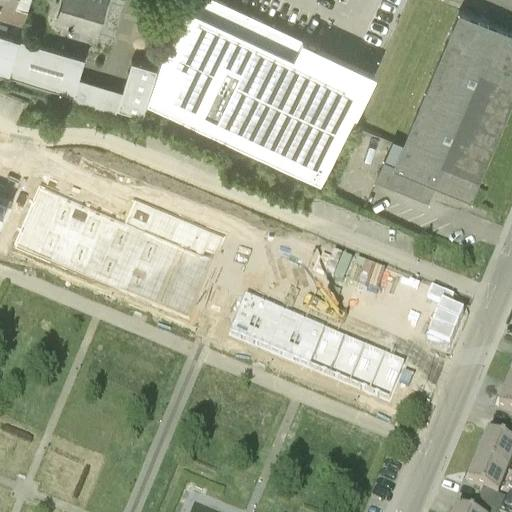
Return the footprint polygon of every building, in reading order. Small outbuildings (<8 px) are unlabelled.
[(0,0),(0,17),(23,25),(30,0),(0,0)] [(103,0),(61,0),(56,17),(94,29),(103,0)] [(177,0),(148,104),(320,183),(374,67),(362,62),(301,32),(300,35),(226,0),(177,0)] [(384,161),(376,178),(425,198),(426,197),(425,197),(432,181),(471,196),(511,97),(511,31),(459,11),(404,143),(394,165),(384,161)] [(19,38),(0,32),(0,72),(8,75),(19,38)] [(84,57),(19,38),(8,75),(73,93),(84,57)] [(156,67),(131,59),(117,106),(142,113),(156,67)] [(511,420),(508,429),(511,431),(511,386),(508,385),(498,410),(511,415),(511,420)] [(503,442),(487,436),(477,460),(507,473),(511,460),(511,431),(508,429),(503,442)] [(507,473),(477,460),(467,484),(482,491),(477,504),(495,511),(498,511),(503,500),(506,501),(511,486),(511,485),(503,482),(507,473)]
